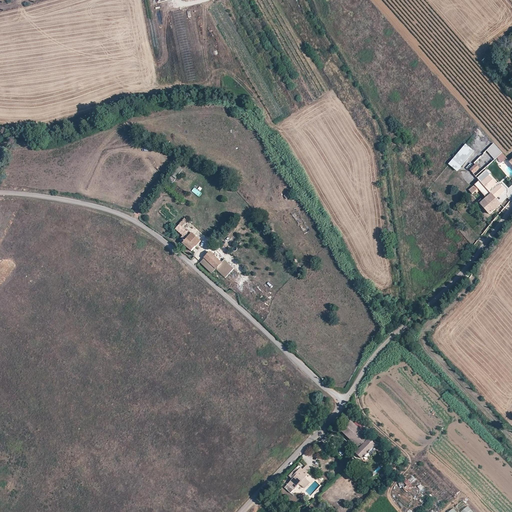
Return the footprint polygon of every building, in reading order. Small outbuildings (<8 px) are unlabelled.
[(474,151),(465,143),(448,163),(458,171),(474,151)] [(242,200),(185,161),(180,167),(238,206),(242,200)] [(473,174),(480,168),(476,164),(470,170),(473,174)] [(236,207),(179,170),(174,176),(231,214),(236,207)] [(479,181),(489,192),(492,190),(489,186),(493,183),(487,176),(483,180),(482,178),(479,181)] [(229,215),(173,178),(170,184),(225,221),(229,215)] [(479,189),(484,196),(489,192),(479,181),(475,185),(479,189)] [(489,192),(496,200),(504,192),(497,185),(496,186),(493,183),(489,186),(492,190),(489,192)] [(469,191),(472,195),(479,189),(475,185),(469,191)] [(222,222),(169,187),(165,193),(218,228),(222,222)] [(480,203),(490,214),(501,205),(496,200),(489,192),(484,196),(486,198),(480,203)] [(215,230),(162,195),(158,200),(211,236),(215,230)] [(239,225),(289,273),(294,268),(244,220),(239,225)] [(178,225),(175,229),(182,236),(180,238),(182,239),(180,242),(191,252),(200,242),(191,234),(187,231),(186,232),(178,225)] [(232,232),(281,280),(286,275),(237,226),(232,232)] [(225,239),(274,286),(279,280),(230,234),(225,239)] [(218,245),(267,293),(271,288),(223,241),(218,245)] [(225,259),(214,249),(210,253),(215,257),(221,263),(225,259)] [(204,259),(215,269),(221,263),(215,257),(210,253),(204,259)] [(215,269),(204,259),(200,264),(211,274),(215,269)] [(221,263),(215,269),(225,278),(234,268),(225,259),(221,263)] [(239,281),(259,300),(263,295),(243,276),(239,281)] [(233,287),(242,295),(246,290),(238,282),(233,287)] [(274,296),(349,367),(354,361),(279,291),(274,296)] [(266,304),(343,376),(348,371),(271,299),(266,304)] [(259,312),(335,384),(340,379),(263,307),(259,312)] [(352,418),(346,412),(341,417),(347,423),(352,418)] [(342,431),(360,449),(355,453),(362,460),(376,446),(352,422),(342,431)] [(318,450),(321,453),(327,447),(324,444),(318,450)] [(302,469),(306,473),(311,468),(307,464),(302,469)] [(293,479),(285,488),(290,493),(302,480),(307,485),(313,479),(306,473),(302,469),(299,466),(289,476),(293,479)] [(297,497),(304,488),(299,484),(292,493),(297,497)]
